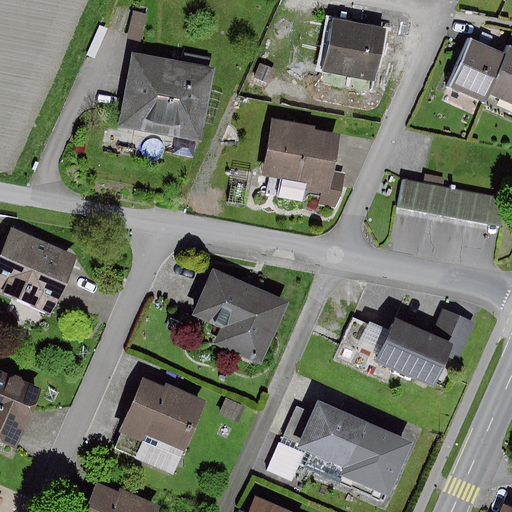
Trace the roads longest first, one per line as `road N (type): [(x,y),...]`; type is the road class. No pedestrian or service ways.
road 1 (residential): [(179,225),(42,511)]
road 2 (residential): [(347,254),(231,511)]
road 3 (residential): [(453,0),(347,254)]
road 4 (residential): [(179,225),(10,195)]
road 5 (residential): [(347,254),(179,225)]
road 6 (residential): [(511,283),(347,254)]
road 7 (primary): [(453,511),(511,380)]
